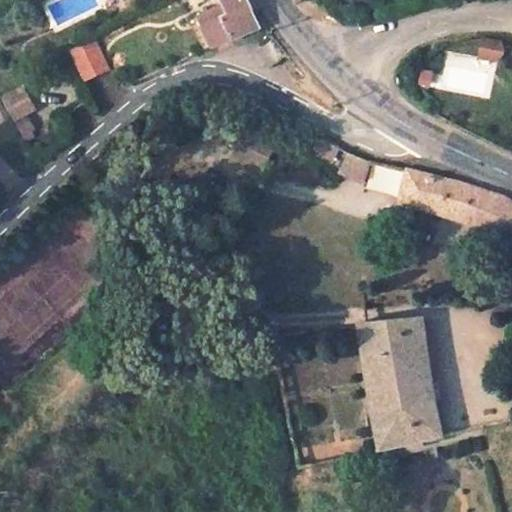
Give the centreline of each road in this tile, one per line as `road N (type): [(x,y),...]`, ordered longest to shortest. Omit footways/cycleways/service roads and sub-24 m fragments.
road 1 (residential): [(0,229),(139,102),(192,73),(227,74),(352,130),(379,110)]
road 2 (residential): [(330,66),(436,20),(511,18)]
road 3 (tertiary): [(379,110),(511,176)]
